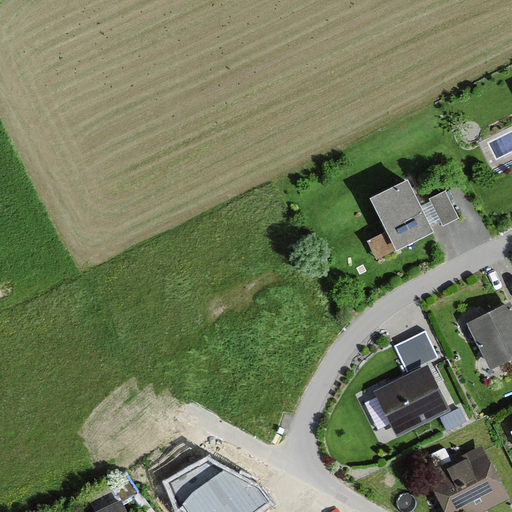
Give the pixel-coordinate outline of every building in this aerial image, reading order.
[(408,181),(371,201),(399,254),(436,234),(408,181)] [(444,197),(429,204),(441,228),(456,221),(444,197)] [(511,359),(511,312),(508,306),(467,327),(490,371),(511,359)] [(422,335),(392,349),(404,374),(434,359),(422,335)] [(450,409),(428,368),(375,395),(397,437),(450,409)] [(483,511),(509,499),(483,447),(426,476),(444,511),(483,511)] [(257,488),(208,459),(167,482),(174,511),(178,511),(185,510),(186,511),(261,511),(272,505),(257,488)] [(124,511),(120,502),(98,511),(124,511)]
